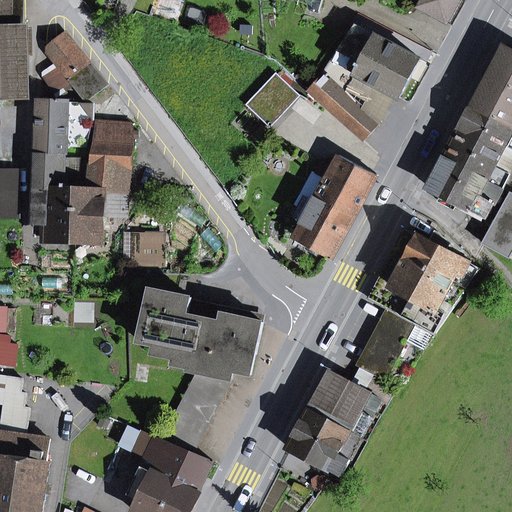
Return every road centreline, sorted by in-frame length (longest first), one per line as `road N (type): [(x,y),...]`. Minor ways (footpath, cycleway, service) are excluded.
road 1 (residential): [(329,316),(253,258),(57,0)]
road 2 (primary): [(329,316),(500,0)]
road 3 (primary): [(225,511),(329,316)]
